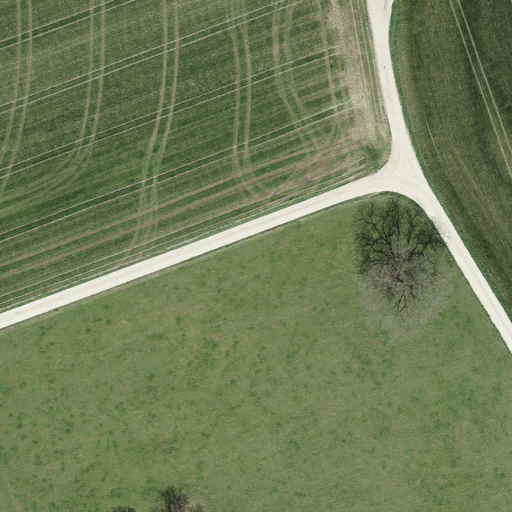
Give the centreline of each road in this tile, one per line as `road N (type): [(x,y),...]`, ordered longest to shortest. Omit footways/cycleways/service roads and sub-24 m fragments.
road 1 (track): [(405,173),(0,321)]
road 2 (track): [(511,345),(405,173),(371,0)]
